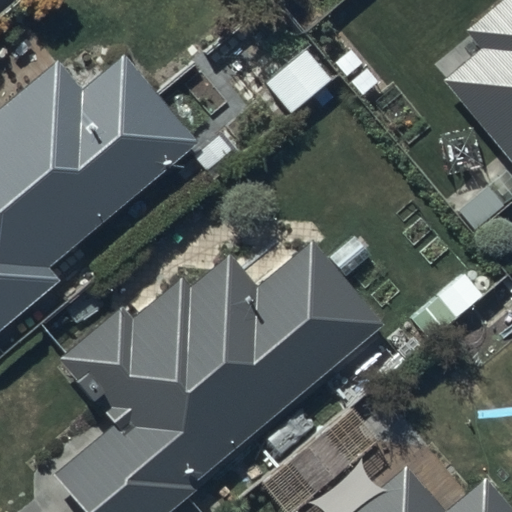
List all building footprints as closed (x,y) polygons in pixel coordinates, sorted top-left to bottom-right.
[(511,0),(471,30),(485,49),(454,71),(511,149),(511,0)] [(338,83),(311,49),(268,83),(295,117),(338,83)] [(0,113),(0,329),(62,278),(51,265),(198,142),(130,62),(90,95),(62,62),(0,113)] [(87,511),(156,511),(384,323),(317,243),(262,288),(234,254),(194,288),(186,278),(135,320),(124,307),(62,359),(118,426),(57,476),(87,511)] [(494,299),(472,271),(426,307),(448,336),(494,299)] [(511,511),(511,497),(501,484),(465,511),(452,511),(417,468),(362,511),(511,511)]
